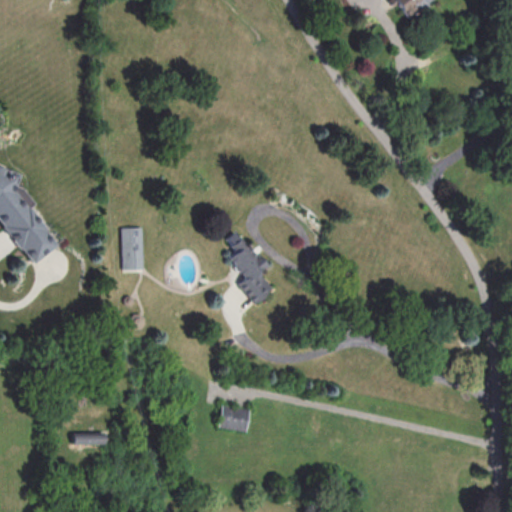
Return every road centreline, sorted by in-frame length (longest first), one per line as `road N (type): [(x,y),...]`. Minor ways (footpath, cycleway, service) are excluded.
road 1 (residential): [(484,277),(288,0)]
road 2 (residential): [(497,511),(484,277)]
